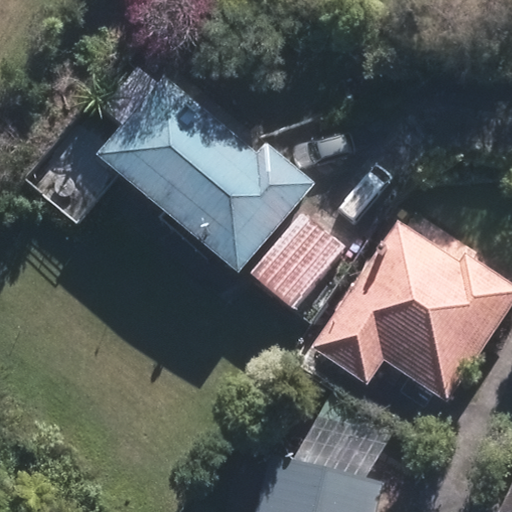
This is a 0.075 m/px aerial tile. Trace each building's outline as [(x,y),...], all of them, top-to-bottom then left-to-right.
[(250,155),(168,85),(158,78),(90,156),(100,166),(230,274),(260,239),(307,184),(260,143),(250,155)] [(288,309),(312,280),(341,244),(297,207),(267,245),(243,272),(288,309)] [(391,222),(304,348),(360,385),(377,360),(437,401),(511,294),(511,292),(460,256),(454,265),(391,222)] [(369,511),(376,486),(357,479),(393,430),(358,423),(367,408),(328,386),(283,462),(260,455),(246,511),(369,511)] [(511,511),(511,470),(491,511),(511,511)]
